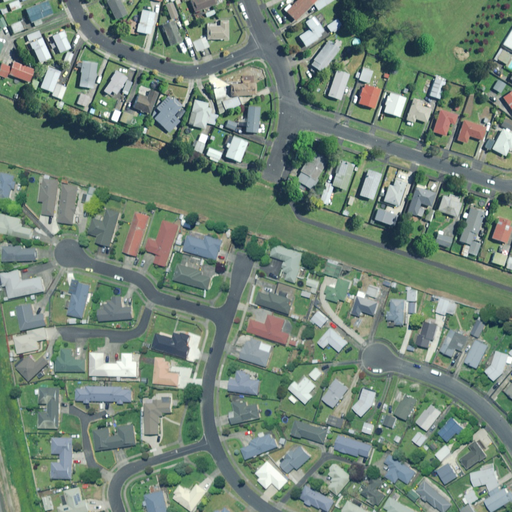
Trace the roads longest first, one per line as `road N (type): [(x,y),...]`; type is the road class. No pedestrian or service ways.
road 1 (residential): [(511,188),(293,115)]
road 2 (residential): [(267,44),(207,70),(172,69),(94,34),(72,0)]
road 3 (residential): [(511,442),(465,394),(378,359)]
road 4 (residential): [(118,511),(115,484),(126,470),(213,442)]
road 5 (residential): [(213,442),(208,382),(227,319)]
